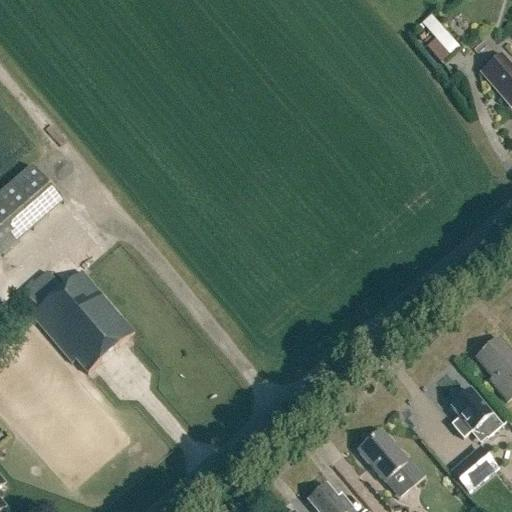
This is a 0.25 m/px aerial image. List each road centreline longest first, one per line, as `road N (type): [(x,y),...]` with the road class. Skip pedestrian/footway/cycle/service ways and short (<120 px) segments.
road 1 (unclassified): [(158,511),(511,211)]
road 2 (track): [(278,408),(0,85)]
